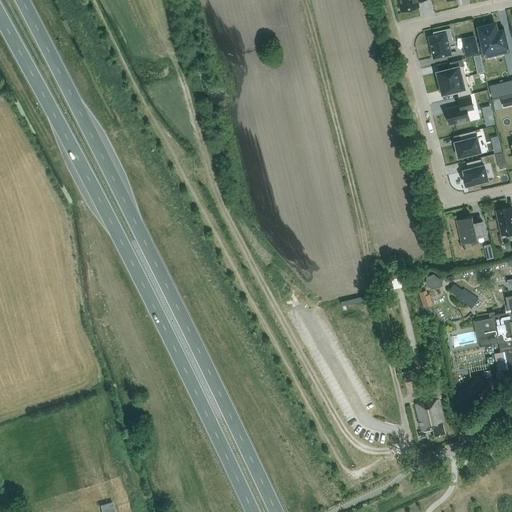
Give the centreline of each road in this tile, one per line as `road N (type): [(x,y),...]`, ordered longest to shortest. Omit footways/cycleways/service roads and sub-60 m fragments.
road 1 (trunk): [(274,511),(21,0)]
road 2 (trunk): [(0,15),(251,511)]
road 3 (track): [(415,448),(382,452),(345,432),(218,197),(171,39)]
road 4 (residential): [(511,189),(457,199),(444,192),(407,46),(421,23),(511,2)]
